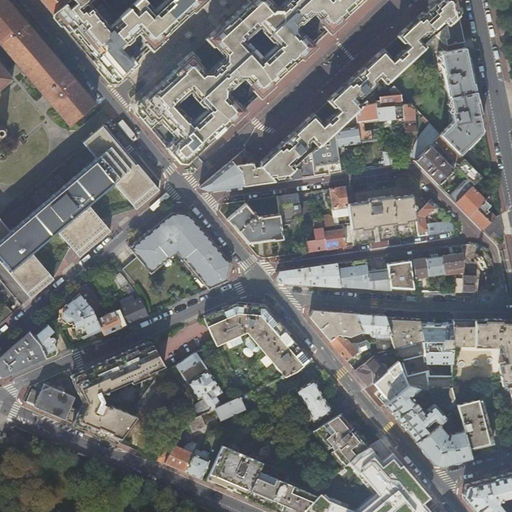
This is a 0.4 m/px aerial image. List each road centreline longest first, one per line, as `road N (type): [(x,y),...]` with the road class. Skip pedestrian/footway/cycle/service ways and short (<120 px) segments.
road 1 (residential): [(260,283),(290,296),(508,308),(497,256),(477,235)]
road 2 (residential): [(477,235),(411,169),(194,201)]
road 3 (residential): [(405,0),(181,186)]
road 4 (residential): [(0,394),(260,283)]
road 5 (residential): [(253,511),(0,402)]
road 6 (residential): [(260,283),(431,486)]
road 7 (residential): [(181,186),(0,341)]
road 8 (residential): [(260,283),(266,267),(477,235)]
road 9 (tertiary): [(475,0),(511,178)]
road 10 (residential): [(224,0),(112,105)]
road 11 (residential): [(24,0),(112,105)]
